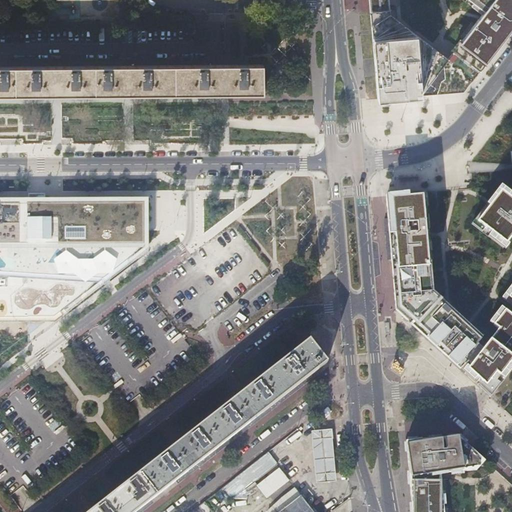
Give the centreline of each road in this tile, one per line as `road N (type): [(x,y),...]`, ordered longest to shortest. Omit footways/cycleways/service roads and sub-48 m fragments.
road 1 (residential): [(345,308),(282,313),(38,511)]
road 2 (residential): [(0,384),(249,193),(273,162)]
road 3 (residential): [(0,166),(273,162)]
road 4 (residential): [(0,50),(217,46),(217,3)]
road 5 (residential): [(352,392),(321,395),(172,511)]
road 6 (residential): [(511,61),(458,132),(433,149),(358,162)]
road 7 (secondary): [(358,162),(353,88),(331,1)]
road 8 (secondary): [(331,1),(334,164)]
road 9 (residential): [(377,392),(445,394),(511,458)]
road 10 (secondary): [(369,306),(358,162)]
road 11 (secondary): [(334,164),(345,308)]
road 12 (secondary): [(352,392),(375,511)]
road 13 (secondary): [(391,511),(377,392)]
